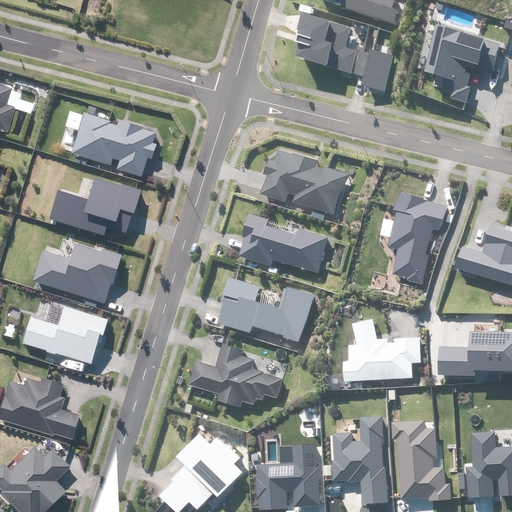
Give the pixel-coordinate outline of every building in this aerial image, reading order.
[(343,0),(342,7),(395,24),(399,10),(392,8),(394,0),(343,0)] [(294,57),(351,72),(357,51),(345,47),(351,26),(301,13),(297,30),(299,30),(295,42),(298,43),(294,57)] [(501,44),(436,25),(422,71),(445,78),(441,90),(451,92),(449,97),(467,102),(471,87),(467,86),(471,73),(465,72),(468,62),(478,65),(479,62),(494,67),(501,44)] [(360,86),(384,92),(394,55),(370,49),(368,53),(360,51),(354,74),(362,76),(360,86)] [(0,129),(8,132),(16,107),(7,105),(12,89),(0,85),(0,129)] [(117,169),(142,176),(147,158),(151,160),(156,143),(154,142),(156,133),(144,129),(144,127),(117,119),(116,125),(110,123),(111,121),(83,112),(71,153),(112,165),(114,159),(120,160),(117,169)] [(293,201),(335,215),(349,175),(324,166),(323,169),(316,166),(318,161),(293,152),(292,155),(277,150),(273,162),(269,160),(264,174),(267,175),(261,193),(285,202),(288,194),(295,196),(293,201)] [(58,190),(49,219),(104,235),(106,228),(127,234),(141,190),(120,184),(120,185),(94,178),(87,199),(58,190)] [(407,280),(422,284),(430,255),(426,254),(433,228),(441,231),(448,206),(400,193),(395,210),(398,211),(388,246),(399,249),(392,274),(407,278),(407,280)] [(244,238),(238,256),(271,266),(273,259),(318,273),(328,238),(298,228),(296,234),(266,225),(268,219),(250,214),(242,237),(244,238)] [(456,268),(511,284),(511,233),(489,226),(482,252),(462,246),(456,268)] [(34,281),(105,302),(111,284),(113,285),(122,255),(102,249),(101,251),(75,244),(71,259),(43,250),(34,281)] [(230,277),(216,322),(250,333),(252,326),(283,335),(283,337),(299,342),(313,296),(287,288),(286,290),(284,289),(278,309),(255,302),(259,287),(230,277)] [(31,318),(23,343),(91,364),(100,334),(104,335),(108,320),(64,307),(58,326),(31,318)] [(343,362),(343,381),(412,378),(411,363),(421,363),(420,338),(394,339),(394,343),(388,343),(388,339),(377,339),(373,318),(352,324),(356,341),(357,345),(349,345),(349,361),(343,362)] [(439,346),(438,375),(476,376),(476,370),(511,371),(511,332),(469,331),(469,347),(439,346)] [(195,361),(188,384),(219,393),(217,400),(240,407),(242,401),(254,405),(256,398),(263,400),(265,394),(277,398),(282,379),(263,373),(264,371),(253,368),(255,360),(242,356),(243,350),(222,344),(215,367),(195,361)] [(24,382),(10,378),(0,411),(0,418),(56,436),(57,432),(74,438),(82,412),(61,406),(64,395),(59,393),(63,382),(44,377),(42,381),(26,376),(24,382)] [(361,504),(387,503),(385,466),(383,466),(381,438),(383,438),(382,416),(359,417),(360,441),(352,441),(352,432),(332,433),(334,460),(332,460),(333,481),(348,480),(348,482),(360,482),(361,504)] [(429,501),(451,499),(450,484),(445,484),(444,467),(433,468),(432,459),(437,458),(435,428),(425,429),(425,421),(391,423),(392,440),(396,439),(400,500),(429,498),(429,501)] [(498,481),(499,496),(511,495),(511,446),(496,448),(495,431),(471,432),(473,467),(467,467),(468,498),(494,496),(493,481),(498,481)] [(159,496),(174,511),(178,511),(189,502),(197,510),(213,493),(217,497),(242,472),(235,464),(240,459),(217,436),(210,444),(198,433),(176,456),(185,465),(171,480),(173,482),(159,496)] [(45,453),(34,443),(11,466),(5,460),(0,465),(0,484),(4,489),(2,490),(23,511),(44,511),(68,489),(57,478),(72,462),(54,444),(45,453)] [(259,509),(287,508),(286,492),(294,491),(294,507),(319,506),(318,468),(316,468),(315,444),(279,446),(280,464),(256,465),(257,479),(256,479),(256,498),(259,498),(259,509)]
